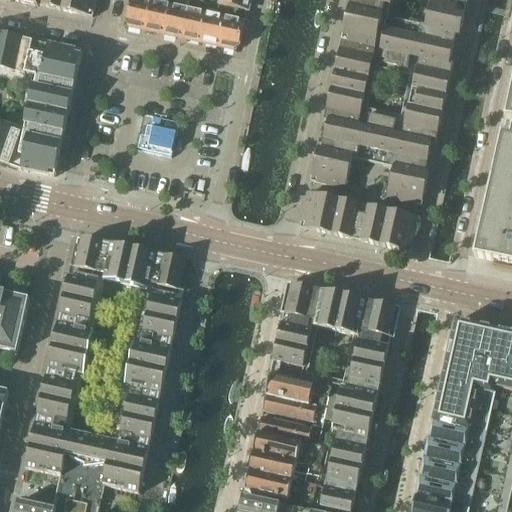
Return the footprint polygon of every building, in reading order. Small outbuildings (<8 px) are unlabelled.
[(44,0),(43,8),(93,19),(97,0),(44,0)] [(142,0),(143,1),(140,0),(130,0),(126,21),(127,21),(129,26),(129,27),(144,31),(150,2),(150,0),(142,0)] [(248,11),(250,0),(218,0),(218,5),(219,5),(228,7),(237,9),(248,11)] [(349,9),(325,122),(328,122),(321,151),(318,150),(311,182),(345,190),(350,169),(352,159),(394,169),(392,178),(387,199),(421,207),(429,174),(425,173),(431,145),(435,146),(443,113),(446,98),(453,65),(450,64),(456,35),(460,36),(464,17),(467,5),(445,0),(431,0),(430,6),(425,26),(387,18),(382,43),(377,42),(382,16),(383,11),(351,4),(349,9)] [(351,0),(351,4),(383,11),(385,5),(391,7),(392,0),(351,0)] [(163,35),(169,6),(150,2),(144,31),(163,35)] [(219,47),(228,7),(219,5),(216,16),(206,14),(200,43),(219,47)] [(181,39),(188,10),(169,6),(163,35),(181,39)] [(237,9),(228,7),(219,47),(233,50),(234,49),(238,47),(239,47),(244,23),(233,21),(237,9)] [(200,43),(206,14),(188,10),(181,39),(200,43)] [(8,166),(21,171),(49,177),(52,164),(58,165),(73,97),(80,67),(74,65),(77,52),(0,35),(0,156),(10,161),(8,166)] [(490,186),(474,258),(494,262),(493,267),(511,271),(511,87),(505,120),(511,121),(511,130),(511,137),(502,135),(490,186)] [(191,189),(193,181),(187,180),(185,180),(185,182),(184,187),(191,189)] [(300,229),(411,253),(419,218),(308,194),(300,229)] [(179,292),(184,270),(186,262),(83,239),(81,247),(76,270),(79,270),(80,270),(100,275),(105,276),(104,282),(105,282),(147,292),(148,292),(150,286),(155,287),(176,292),(179,292)] [(97,511),(98,509),(100,509),(105,488),(108,489),(140,496),(182,304),(160,299),(152,297),(141,344),(136,343),(135,343),(126,387),(131,388),(119,445),(114,443),(72,434),(66,433),(79,377),(84,378),(85,378),(95,333),(94,333),(89,332),(99,285),(91,283),(69,279),(26,471),(58,478),(60,478),(56,500),(58,500),(56,507),(55,511),(44,508),(19,502),(16,511),(97,511)] [(274,362),(271,376),(272,377),(300,383),(303,369),(304,369),(305,361),(312,328),(360,338),(348,390),(342,389),(332,432),(338,434),(321,510),(329,511),(352,511),(389,350),(382,348),(385,338),(392,340),(393,338),(389,337),(396,309),(293,286),(287,314),(284,313),(284,315),(292,317),(290,326),(282,325),(274,361),(274,362)] [(0,350),(16,354),(24,319),(28,300),(0,294),(0,350)] [(511,334),(456,322),(414,511),(507,511),(511,491),(511,334)] [(272,377),(268,397),(310,407),(310,405),(312,405),(314,397),(330,400),(332,389),(300,383),(272,377)] [(5,410),(9,394),(0,391),(0,433),(2,424),(5,410)] [(326,418),(327,411),(328,408),(312,405),(310,405),(310,407),(268,397),(264,412),(314,423),(315,416),(326,418)] [(309,446),(309,445),(312,430),(263,419),(259,435),(309,446)] [(309,446),(259,435),(255,454),(297,464),(299,457),(312,460),(311,467),(321,469),(326,449),(309,445),(309,446)] [(255,454),(251,473),(317,488),(318,481),(319,481),(322,469),(321,469),(311,467),(308,477),(295,475),(297,464),(255,454)] [(248,495),(248,494),(308,507),(313,504),(317,488),(251,473),(246,494),(248,495)] [(290,511),(291,509),(244,499),(241,511),(290,511)]
